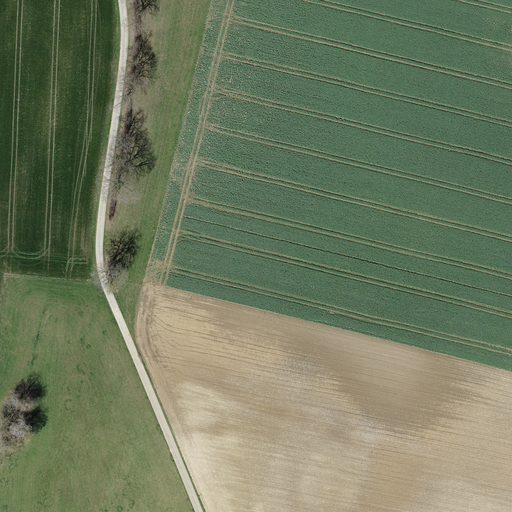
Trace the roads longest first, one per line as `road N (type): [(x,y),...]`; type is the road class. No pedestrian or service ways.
road 1 (track): [(196,511),(138,342),(104,288),(103,225),(127,42),(120,0)]
road 2 (track): [(404,441),(138,342)]
